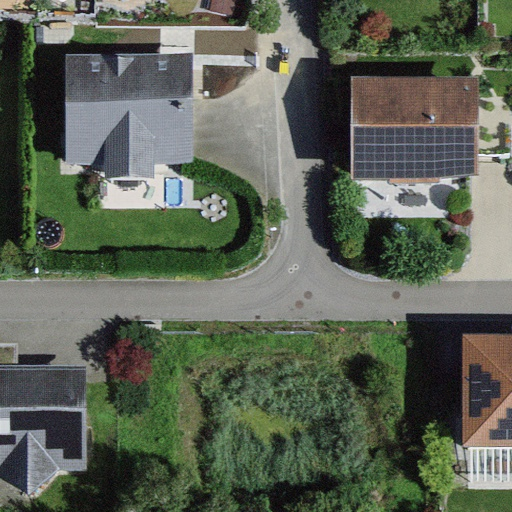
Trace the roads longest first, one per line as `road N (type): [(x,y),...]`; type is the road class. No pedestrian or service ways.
road 1 (residential): [(0,303),(307,302)]
road 2 (residential): [(307,302),(291,0)]
road 3 (residential): [(307,302),(511,302)]
